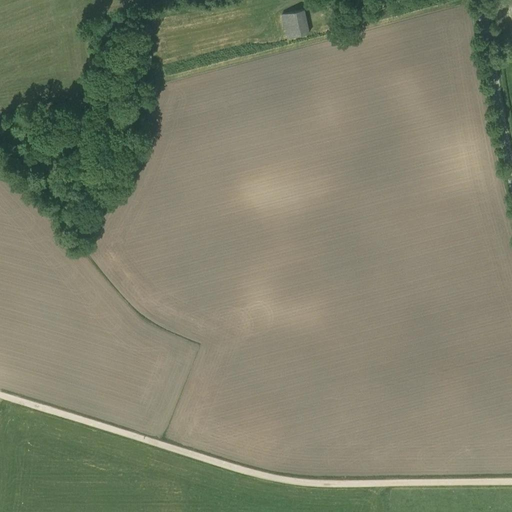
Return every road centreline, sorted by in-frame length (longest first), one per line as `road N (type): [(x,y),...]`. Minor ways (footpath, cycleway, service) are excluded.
road 1 (track): [(0,396),(241,472),(306,483),(511,482)]
road 2 (unclassified): [(511,175),(477,0)]
